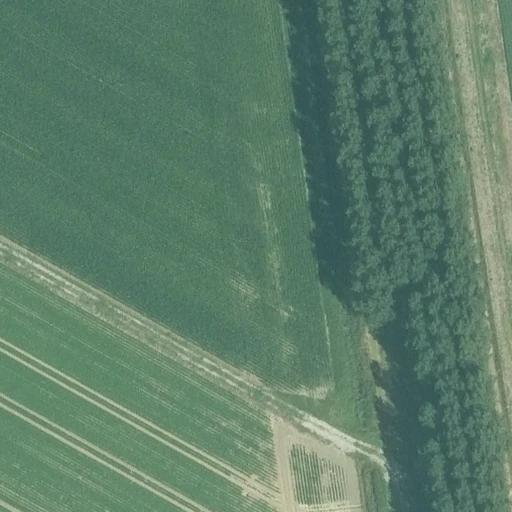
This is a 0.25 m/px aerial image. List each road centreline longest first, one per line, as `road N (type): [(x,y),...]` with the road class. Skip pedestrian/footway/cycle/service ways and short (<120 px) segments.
road 1 (track): [(379,475),(400,396),(346,0)]
road 2 (track): [(379,475),(366,459),(0,254)]
